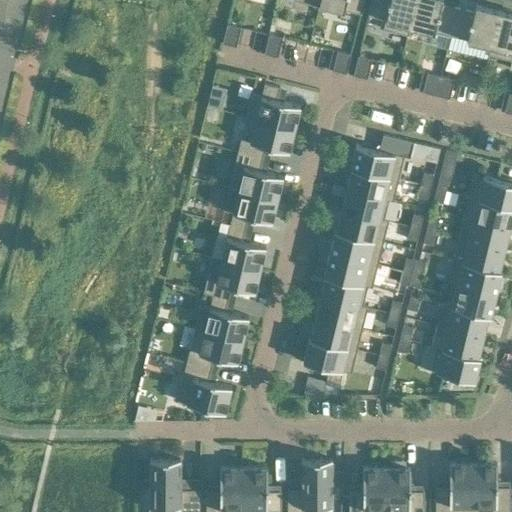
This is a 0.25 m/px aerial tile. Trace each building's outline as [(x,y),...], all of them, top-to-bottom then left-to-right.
[(320,0),(320,3),(361,13),(364,0),(320,0)] [(408,35),(411,25),(410,25),(415,0),(371,0),(368,15),(385,19),(383,29),(408,35)] [(450,35),(457,8),(441,4),(441,0),(415,0),(410,25),(411,25),(450,35)] [(500,9),(476,3),(474,12),(457,8),(450,35),(490,45),(491,45),(500,9)] [(511,12),(500,9),(491,45),(490,45),(488,54),(511,59),(511,12)] [(227,23),(223,42),(236,46),(241,27),(227,23)] [(269,33),(264,53),(278,56),(283,37),(269,33)] [(338,50),(333,69),(346,73),(351,53),(338,50)] [(372,59),(358,55),(354,74),(367,78),(372,59)] [(436,94),(441,75),(427,72),(423,91),(436,94)] [(441,75),(436,94),(450,98),(454,79),(441,75)] [(256,118),(295,128),(300,105),(277,99),(280,87),(265,83),(262,95),(252,93),(246,117),(256,119),(256,118)] [(256,118),(256,119),(251,140),(241,137),(238,151),(263,157),(266,145),(289,151),(295,128),(256,118)] [(370,147),(371,145),(362,142),(361,145),(356,143),(350,167),(352,168),(353,166),(399,178),(404,156),(410,157),(414,141),(383,134),(379,149),(370,147)] [(263,157),(238,151),(229,186),(277,198),(283,175),(260,169),(263,157)] [(353,166),(352,168),(348,187),(389,197),(389,199),(393,200),(394,199),(399,178),(353,166)] [(421,183),(431,185),(434,174),(424,171),(421,183)] [(474,172),(468,195),(511,205),(511,179),(509,178),(508,181),(474,172)] [(450,177),(440,175),(437,188),(447,190),(450,177)] [(427,199),(431,185),(421,183),(418,196),(427,199)] [(230,224),(245,227),(248,215),(272,221),(277,198),(229,186),(224,209),(233,211),(230,224)] [(348,187),(342,208),(384,219),(384,218),(389,199),(389,197),(348,187)] [(447,190),(437,188),(434,200),(443,203),(447,190)] [(511,205),(468,195),(463,216),(510,227),(511,217),(511,205)] [(342,208),(337,229),(384,241),(389,220),(384,218),(384,219),(342,208)] [(411,225),(420,227),(423,215),(414,213),(411,225)] [(504,249),(510,227),(463,216),(458,238),(504,249)] [(439,219),(430,217),(426,230),(436,232),(439,219)] [(212,256),(222,258),(221,259),(260,268),(266,245),(243,240),(245,227),(230,224),(221,221),(212,256)] [(420,227),(411,225),(407,238),(417,241),(420,227)] [(378,264),(384,241),(337,229),(337,230),(335,229),(330,252),(378,264)] [(433,245),(436,232),(426,230),(423,242),(433,245)] [(499,270),(499,269),(504,249),(458,238),(453,259),(499,270)] [(378,264),(330,252),(324,275),(326,275),(368,285),(368,286),(372,287),(378,264)] [(213,294),(228,298),(231,286),(255,291),(260,268),(221,259),(222,258),(212,256),(204,292),(213,294)] [(413,272),(416,259),(413,259),(406,257),(403,270),(413,272)] [(413,272),(423,275),(426,262),(419,260),(416,259),(413,272)] [(447,282),(452,283),(452,282),(496,293),(501,270),(499,269),(499,270),(453,259),(447,282)] [(403,270),(400,282),(406,284),(410,285),(413,272),(403,270)] [(413,272),(410,285),(413,286),(420,287),(423,275),(413,272)] [(368,285),(326,275),(321,296),(362,306),(363,305),(368,286),(368,285)] [(452,283),(447,303),(447,304),(488,314),(488,315),(490,315),(496,293),(452,282),(452,283)] [(243,338),(249,315),(225,310),(228,298),(213,294),(210,306),(201,304),(195,327),(243,338)] [(420,298),(410,295),(407,308),(417,311),(420,298)] [(316,317),(362,329),(367,306),(363,305),(362,306),(321,296),(316,317)] [(389,313),(399,315),(402,302),(392,300),(389,313)] [(483,335),(488,315),(488,314),(447,304),(447,303),(442,302),(437,324),(483,335)] [(396,327),(399,315),(389,313),(386,325),(396,327)] [(311,338),(357,349),(362,329),(316,317),(311,337),(311,338)] [(478,356),(483,335),(437,324),(432,346),(436,347),(436,346),(478,356)] [(403,325),(400,337),(410,340),(413,327),(403,325)] [(186,362),(211,368),(214,356),(238,361),(243,338),(195,327),(186,362)] [(311,338),(311,337),(309,337),(303,360),(308,362),(308,364),(317,366),(317,364),(351,372),(357,349),(311,338)] [(400,337),(397,350),(407,352),(410,340),(400,337)] [(379,354),(389,357),(392,344),(382,342),(379,354)] [(469,379),(474,380),(480,356),(478,356),(436,346),(436,347),(431,369),(460,376),(459,379),(469,381),(469,379)] [(379,354),(376,367),(386,369),(389,357),(379,354)] [(201,406),(225,412),(232,386),(208,380),(211,368),(186,362),(177,400),(191,404),(191,406),(200,408),(201,406)] [(325,393),(326,377),(308,377),(307,392),(325,393)] [(288,489),(287,511),(331,511),(332,458),(301,458),(301,489),(288,489)] [(150,459),(150,507),(163,507),(163,509),(168,509),(168,507),(179,507),(179,511),(199,511),(200,489),(181,489),(181,459),(150,459)] [(473,511),(473,462),(450,462),(449,486),(436,486),(435,511),(473,511)] [(473,462),(473,511),(510,511),(511,487),(497,486),(497,462),(473,462)] [(243,511),(244,466),(220,466),(220,491),(206,491),(206,511),(243,511)] [(244,466),(243,511),(281,511),(281,491),(267,491),(267,467),(244,466)] [(386,511),(387,466),(363,466),(363,491),(349,490),(349,511),(386,511)] [(387,466),(386,511),(424,511),(424,491),(410,491),(410,466),(387,466)]
